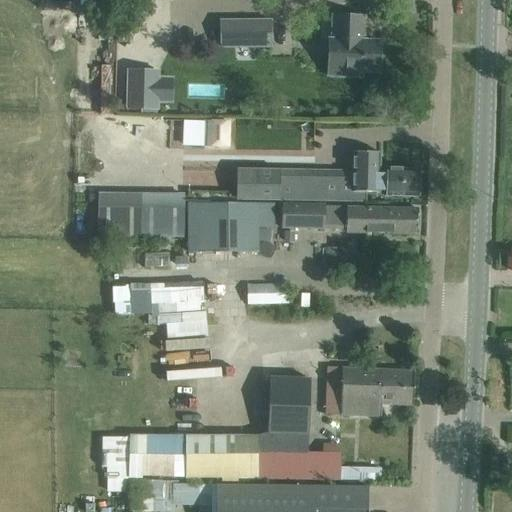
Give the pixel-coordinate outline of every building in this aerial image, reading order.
[(343,73),(358,73),(378,74),(380,42),(364,42),(365,18),(333,17),(332,40),(330,40),(329,63),(344,64),(343,73)] [(221,22),(221,26),(198,26),(198,35),(197,35),(197,44),(221,44),(221,48),(270,48),(270,22),(221,22)] [(161,72),(128,71),(127,112),(160,113),(161,72)] [(355,152),(355,174),(328,173),(327,195),(419,197),(420,171),(389,170),(390,153),(355,152)] [(238,172),(237,198),(327,200),(327,195),(328,173),(238,172)] [(141,194),(141,208),(184,209),(184,195),(141,194)] [(253,203),(200,205),(202,252),(255,250),(253,203)] [(98,238),(184,239),(184,209),(141,208),(98,207),(98,238)] [(419,211),(350,209),(283,207),(282,229),(349,231),(349,226),(368,227),(367,233),(419,235),(419,211)] [(295,233),(284,233),(284,242),(295,242),(295,233)] [(217,284),(131,288),(132,316),(158,315),(158,323),(182,322),(182,312),(207,311),(207,301),(217,300),(217,284)] [(246,307),(287,306),(286,286),(246,286),(246,307)] [(341,416),(361,417),(381,417),(382,405),(413,406),(415,372),(343,369),(341,416)] [(270,378),(268,432),(309,434),(311,404),(312,380),(270,378)] [(369,453),(370,438),(326,437),(325,452),(369,453)] [(258,450),(142,447),(141,475),(258,477),(258,482),(340,482),(340,470),(340,455),(258,455),(258,450)] [(355,470),(340,470),(340,482),(340,484),(355,485),(355,470)] [(140,511),(154,511),(165,511),(164,481),(140,482),(140,511)] [(368,488),(215,485),(174,485),(173,505),(200,505),(199,511),(315,511),(316,509),(368,511),(368,488)]
